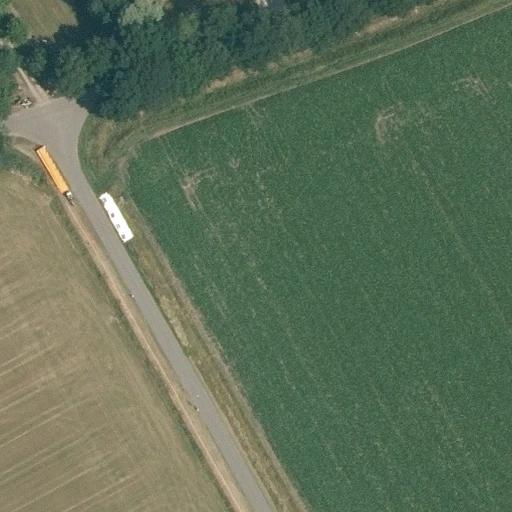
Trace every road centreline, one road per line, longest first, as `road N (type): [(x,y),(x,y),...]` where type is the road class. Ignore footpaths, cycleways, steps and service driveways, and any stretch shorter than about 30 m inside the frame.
road 1 (unclassified): [(266,511),(43,117)]
road 2 (unclassified): [(43,117),(375,0)]
